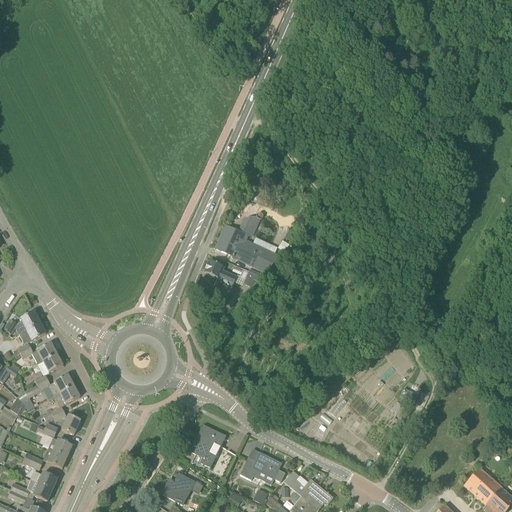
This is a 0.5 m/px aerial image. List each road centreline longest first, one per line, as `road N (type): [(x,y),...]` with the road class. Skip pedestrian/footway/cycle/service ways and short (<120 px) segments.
road 1 (secondary): [(153,332),(299,0)]
road 2 (track): [(441,377),(427,368),(326,205),(244,93)]
road 3 (tertiary): [(369,487),(258,430),(205,388)]
road 4 (track): [(441,377),(511,239)]
road 5 (residential): [(125,511),(205,388)]
road 6 (secondary): [(71,511),(128,389)]
road 7 (track): [(377,493),(441,377)]
